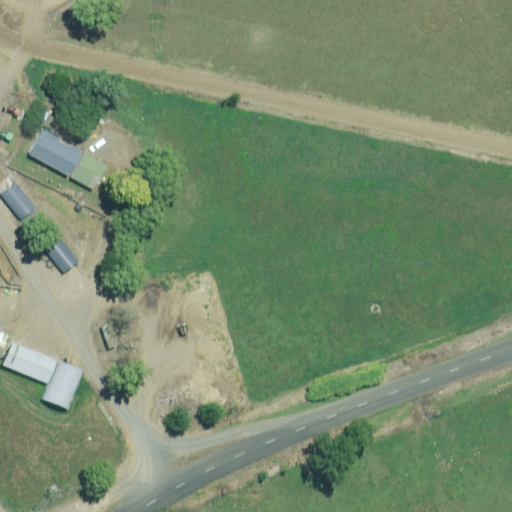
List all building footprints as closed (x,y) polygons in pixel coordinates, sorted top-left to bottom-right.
[(68,178),(81,154),(40,132),(27,156),(68,178)] [(81,154),(68,178),(92,190),(104,166),(81,154)] [(33,210),(12,185),(0,195),(21,220),(33,210)] [(0,333),(0,365),(46,384),(55,362),(10,344),(8,350),(4,348),(8,337),(0,333)] [(82,373),(59,363),(43,401),(67,410),(82,373)]
